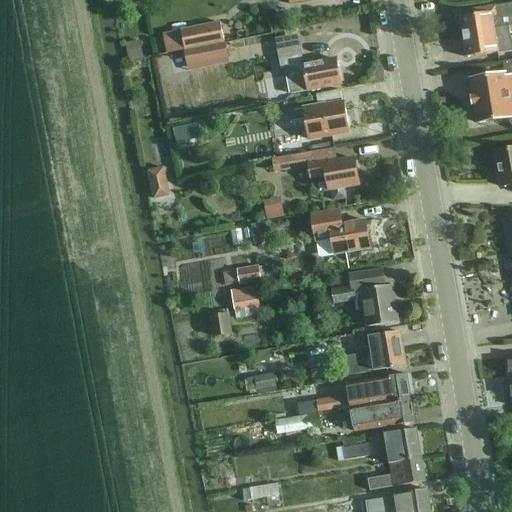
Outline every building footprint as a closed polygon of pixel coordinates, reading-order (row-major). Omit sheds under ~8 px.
[(481,32),(494,30),(508,27),(511,27),(511,5),(474,12),(474,19),(460,21),(463,39),(481,36),(481,32)] [(224,10),(188,18),(190,28),(226,20),(224,10)] [(182,34),(164,38),(168,57),(186,53),(225,46),(221,26),(182,34)] [(481,36),(463,39),(466,59),(498,54),(496,40),(510,38),(508,27),(494,30),(481,32),(481,36)] [(341,84),(344,84),(341,72),(339,72),(337,63),(324,65),(324,62),(304,66),(299,39),(277,43),(282,72),(287,71),(288,80),(291,96),(309,93),(342,87),(341,84)] [(142,41),(125,44),(128,64),(131,64),(132,71),(146,68),(145,61),(142,41)] [(229,65),(225,46),(186,53),(189,73),(229,65)] [(511,62),(503,64),(505,76),(471,82),(478,126),(511,120),(511,62)] [(350,129),(351,127),(350,119),(348,118),(345,105),(342,105),(340,92),(317,97),(319,107),(304,110),(290,113),(292,123),(305,120),(309,142),(351,134),(350,129)] [(195,123),(184,125),(186,135),(197,132),(195,123)] [(307,155),(283,159),(285,172),(309,167),(309,168),(310,170),(310,172),(312,180),(328,177),(330,193),(333,193),(334,202),(346,200),(344,191),(359,188),(355,162),(339,165),(336,150),(307,155)] [(511,150),(495,154),(502,190),(511,188),(511,150)] [(164,168),(149,171),(152,185),(166,182),(164,168)] [(282,204),(266,207),(268,221),(284,218),(282,204)] [(335,256),(370,250),(365,221),(342,226),(340,211),(312,216),(315,231),(316,244),(332,242),(335,256)] [(237,272),(223,274),(225,287),(240,285),(240,286),(261,283),(259,267),(237,270),(237,272)] [(335,306),(354,303),(356,315),(365,313),(368,330),(398,325),(392,288),(384,290),(382,273),(349,278),(351,290),(333,293),(335,306)] [(258,288),(232,293),(235,311),(237,319),(263,315),(261,307),(258,288)] [(214,338),(231,335),(228,317),(211,320),(214,338)] [(362,362),(344,365),(347,379),(370,375),(376,374),(406,368),(400,335),(399,332),(368,338),(370,349),(360,350),(362,362)] [(267,352),(255,354),(257,365),(269,363),(267,352)] [(273,376),(255,379),(258,391),(275,388),(273,376)] [(352,408),(352,410),(412,400),(408,376),(347,386),(349,397),(318,402),(320,413),(352,408)] [(412,400),(352,410),(356,433),(395,426),(416,423),(412,400)] [(320,415),(275,423),(277,438),(322,430),(320,415)] [(416,431),(376,438),(377,442),(380,456),(388,454),(390,465),(421,460),(416,431)] [(377,442),(367,443),(367,444),(369,457),(369,458),(380,456),(377,442)] [(369,457),(367,444),(345,448),(347,460),(369,457)] [(315,448),(313,455),(321,458),(323,452),(315,448)] [(425,484),(421,460),(390,465),(392,478),(369,482),(371,494),(425,484)] [(277,485),(242,491),(244,503),(267,499),(268,508),(280,506),(277,485)] [(367,511),(430,511),(426,492),(393,498),(396,511),(395,511),(381,511),(381,509),(368,511),(367,511)] [(386,494),(364,495),(365,507),(387,506),(386,494)]
